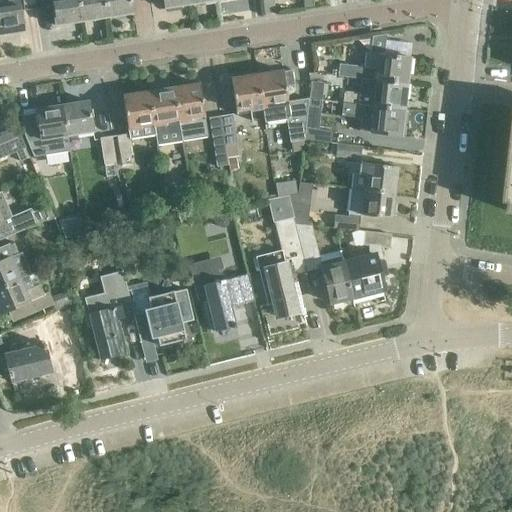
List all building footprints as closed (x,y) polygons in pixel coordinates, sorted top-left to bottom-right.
[(0,0),(0,34),(22,30),(17,1),(7,3),(6,0),(0,0)] [(80,21),(77,0),(50,0),(54,25),(80,21)] [(77,0),(80,21),(106,17),(103,0),(77,0)] [(103,0),(106,17),(132,14),(130,0),(103,0)] [(162,0),(164,8),(190,4),(189,0),(162,0)] [(376,80),(406,84),(409,56),(383,53),(385,37),(374,36),(372,52),(365,52),(364,65),(339,62),(338,77),(376,80)] [(304,140),(305,126),(306,116),(307,109),(308,99),(287,102),(285,86),(294,85),(291,70),(257,75),(262,109),(263,118),(264,122),(286,119),(289,143),(304,140)] [(263,118),(262,109),(257,75),(231,79),(237,115),(238,115),(237,110),(249,109),(249,113),(251,120),(263,118)] [(403,110),(406,84),(376,80),(373,106),(403,110)] [(208,136),(199,84),(173,88),(181,141),(208,136)] [(173,88),(148,92),(156,145),(181,141),(173,88)] [(311,98),(322,99),(323,90),(312,89),(311,98)] [(129,138),(154,135),(148,92),(122,96),(127,132),(116,135),(120,164),(133,162),(129,138)] [(305,126),(304,140),(330,142),(331,143),(333,129),(319,128),(322,99),(311,98),(308,97),(308,99),(307,109),(306,116),(305,126)] [(62,106),(67,136),(93,132),(89,102),(62,106)] [(373,106),(359,105),(343,103),(341,116),(372,119),(370,132),(400,136),(403,110),(373,106)] [(36,110),(41,140),(67,136),(62,106),(36,110)] [(511,106),(511,107),(503,185),(510,186),(508,204),(511,204),(511,206),(511,212),(511,106)] [(232,116),(221,118),(225,146),(237,144),(232,116)] [(225,146),(221,118),(209,119),(217,166),(228,164),(225,146)] [(0,145),(21,137),(18,122),(16,122),(0,129),(0,145)] [(116,162),(112,135),(99,137),(103,164),(116,162)] [(22,149),(25,147),(21,137),(0,145),(0,157),(15,151),(19,161),(26,158),(22,149)] [(336,157),(360,160),(362,148),(337,145),(336,157)] [(350,188),(394,193),(397,167),(361,163),(360,175),(352,174),(350,188)] [(295,181),(276,184),(277,197),(297,193),(295,181)] [(350,188),(349,199),(347,213),(391,218),(394,193),(350,188)] [(0,208),(0,238),(25,228),(54,216),(49,206),(32,212),(31,208),(10,217),(5,207),(0,208)] [(214,218),(213,222),(215,226),(224,228),(227,225),(228,221),(226,217),(218,215),(214,218)] [(306,271),(292,217),(275,222),(281,245),(282,250),(256,256),(259,271),(268,304),(272,303),(275,316),(303,309),(294,274),(306,271)] [(306,271),(322,267),(311,225),(294,223),(293,217),(292,217),(306,271)] [(77,219),(57,223),(62,236),(67,236),(80,233),(79,226),(77,219)] [(0,287),(19,279),(10,257),(19,254),(14,242),(0,247),(0,287)] [(343,262),(351,296),(372,291),(373,292),(383,290),(379,275),(385,274),(382,261),(376,262),(374,255),(343,262)] [(330,265),(322,267),(331,302),(352,297),(351,296),(343,262),(342,257),(329,261),(330,265)] [(247,273),(222,279),(217,258),(189,265),(197,300),(205,298),(213,331),(236,326),(231,306),(253,300),(247,273)] [(24,290),(19,279),(0,287),(0,312),(0,313),(13,308),(18,319),(42,309),(44,316),(56,311),(48,291),(43,293),(39,284),(24,290)] [(119,320),(135,316),(128,291),(112,295),(115,308),(90,314),(101,360),(127,354),(119,320)] [(178,305),(135,316),(141,342),(159,338),(160,346),(186,340),(178,305)] [(49,352),(62,349),(55,319),(36,324),(41,345),(5,354),(12,382),(53,371),(49,352)]
